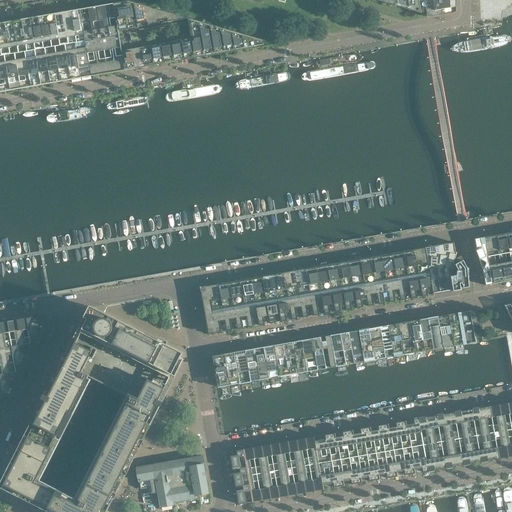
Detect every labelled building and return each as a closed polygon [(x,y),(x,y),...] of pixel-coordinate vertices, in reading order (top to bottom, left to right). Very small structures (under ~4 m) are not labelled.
[(410,10),(407,0),(397,0),(399,7),(400,7),(409,10),(410,10)] [(407,0),(410,10),(411,10),(418,12),(417,10),(420,10),(420,13),(421,13),(421,12),(419,0),(407,0)] [(434,17),(431,0),(419,0),(421,12),(421,13),(426,13),(427,17),(428,18),(434,17)] [(457,13),(456,0),(431,0),(434,17),(457,13)] [(0,92),(276,44),(190,19),(189,19),(129,1),(113,4),(0,23),(0,92)] [(449,49),(450,50),(454,51),(459,52),(462,52),(465,52),(467,51),(501,46),(505,45),(509,44),(511,41),(511,38),(511,37),(510,37),(507,36),(502,35),(496,34),(464,40),(456,43),(451,46),(449,49)] [(307,83),(308,83),(343,78),(373,71),(374,71),(375,71),(375,70),(376,69),(376,68),(376,67),(376,66),(376,65),(375,64),(374,64),(373,63),(372,63),(340,67),(305,74),(304,74),(304,75),(303,76),(302,76),(302,77),(302,78),(301,79),(301,80),(302,81),(303,81),(304,82),(305,82),(306,83),(307,83)] [(236,85),(235,87),(238,89),(241,90),(244,90),(287,82),(288,81),(289,80),(290,79),(290,78),(290,77),(290,76),(289,75),(289,74),(288,73),(287,73),(286,73),(285,73),(246,80),(244,80),(242,81),(240,82),(239,83),(238,83),(237,84),(236,85)] [(175,102),(176,102),(218,94),(219,94),(220,93),(221,92),(221,91),(222,91),(222,90),(222,89),(222,88),(221,87),(220,86),(219,85),(218,85),(217,85),(173,92),(172,93),(171,93),(170,94),(169,95),(168,96),(168,97),(167,98),(167,99),(167,100),(168,100),(169,101),(170,102),(171,102),(172,102),(174,102),(175,102)] [(106,109),(107,112),(121,110),(128,109),(137,107),(146,106),(150,103),(152,99),(149,97),(142,97),(113,103),(106,106),(106,109)] [(59,111),(50,115),(47,118),(49,122),(53,124),(60,123),(89,119),(94,116),(97,109),(89,107),(59,111)] [(0,123),(0,132),(31,127),(32,127),(33,127),(34,126),(35,126),(36,125),(37,124),(37,123),(37,122),(37,121),(36,121),(36,120),(35,119),(33,119),(31,119),(30,119),(28,119),(0,123)] [(458,163),(444,165),(446,174),(460,172),(458,163)] [(511,281),(511,232),(474,239),(476,248),(475,249),(480,260),(479,260),(483,272),(486,286),(511,281)] [(452,274),(453,267),(454,264),(457,252),(455,252),(454,243),(426,248),(431,280),(432,280),(432,281),(433,291),(434,291),(434,292),(434,295),(458,291),(461,290),(460,284),(462,283),(463,285),(464,288),(469,287),(469,284),(468,274),(469,274),(469,268),(467,268),(467,267),(466,266),(466,265),(461,256),(455,259),(459,266),(460,267),(460,268),(460,271),(457,270),(457,275),(452,276),(451,275),(451,274),(452,274)] [(434,292),(434,291),(433,291),(432,281),(432,280),(431,280),(426,248),(414,250),(403,251),(403,252),(393,253),(393,254),(382,255),(371,257),(360,259),(349,261),(338,263),(327,265),(316,267),(306,269),(295,270),(295,271),(284,272),(284,273),(273,274),(273,275),(262,276),(251,278),(240,280),(229,282),(219,284),(200,287),(209,334),(227,331),(238,329),(248,327),(259,325),(270,323),(270,324),(281,321),(281,322),(292,319),(292,320),(303,318),(314,316),(325,314),(335,312),(346,310),(357,308),(368,306),(379,304),(390,302),(401,300),(401,301),(412,298),(412,299),(434,295),(434,292)] [(476,342),(473,324),(470,311),(458,313),(463,345),(476,342)] [(107,511),(109,510),(104,508),(151,415),(155,417),(159,409),(155,407),(181,354),(99,313),(86,339),(75,363),(62,356),(56,368),(61,370),(14,463),(10,461),(6,469),(10,471),(3,485),(57,511),(107,511)] [(463,345),(458,313),(448,315),(454,346),(463,345)] [(29,344),(40,322),(43,316),(44,315),(25,318),(29,344)] [(454,346),(448,315),(438,317),(444,348),(454,346)] [(444,348),(438,317),(428,318),(434,350),(444,348)] [(29,344),(25,318),(15,320),(20,347),(22,346),(22,345),(29,344)] [(434,350),(428,318),(420,320),(425,351),(434,350)] [(20,347),(15,320),(6,321),(10,348),(20,347)] [(425,351),(420,320),(410,322),(415,353),(425,351)] [(14,367),(10,348),(6,321),(0,322),(0,375),(8,374),(14,373),(15,372),(14,367)] [(415,353),(410,322),(399,324),(404,355),(415,353)] [(404,355),(399,324),(389,325),(394,357),(404,355)] [(394,357),(389,325),(380,327),(386,358),(394,357)] [(386,358),(380,327),(369,329),(375,360),(386,358)] [(375,360),(369,329),(359,331),(365,362),(375,360)] [(365,362),(359,331),(349,332),(355,364),(365,362)] [(355,364),(349,332),(341,334),(346,365),(355,364)] [(346,365),(341,334),(331,336),(336,367),(346,365)] [(336,367),(331,336),(321,337),(326,369),(336,367)] [(326,369),(321,337),(312,339),(318,370),(326,369)] [(318,370),(312,339),(302,341),(308,372),(318,370)] [(307,372),(302,341),(292,342),(298,374),(307,372)] [(298,374),(292,342),(274,346),(280,377),(298,374)] [(15,372),(26,351),(29,344),(22,345),(22,346),(20,347),(10,348),(14,367),(15,372)] [(280,377),(274,346),(264,347),(269,379),(280,377)] [(269,379),(264,347),(254,349),(259,381),(269,379)] [(259,381),(254,349),(246,351),(251,382),(259,381)] [(251,382),(246,351),(234,352),(240,384),(251,382)] [(240,384),(234,352),(224,354),(230,386),(240,384)] [(230,386),(224,354),(213,356),(218,388),(230,386)] [(0,395),(3,394),(11,379),(14,373),(8,374),(0,375),(0,395)] [(511,429),(507,403),(498,405),(503,431),(511,429)] [(503,431),(498,405),(489,406),(494,433),(503,431)] [(494,433),(489,406),(479,408),(479,407),(472,409),(476,436),(494,433)] [(476,436),(472,409),(461,411),(455,412),(454,412),(459,439),(476,436)] [(459,439),(454,412),(443,414),(437,415),(436,415),(441,442),(459,439)] [(441,442),(436,415),(426,417),(425,417),(419,418),(418,419),(423,445),(441,442)] [(423,445),(418,419),(413,419),(414,424),(407,425),(406,421),(396,423),(396,427),(389,428),(388,424),(378,426),(379,430),(371,431),(371,427),(360,429),(361,433),(353,434),(353,430),(343,432),(343,436),(336,437),(335,433),(325,435),(326,439),(315,441),(314,437),(319,463),(423,445)] [(511,456),(511,429),(503,431),(507,457),(511,456)] [(507,457),(503,431),(494,433),(498,459),(507,457)] [(498,459),(494,433),(476,436),(481,462),(482,462),(488,461),(498,459)] [(481,462),(476,436),(459,439),(463,465),(464,465),(464,466),(470,464),(481,462)] [(319,463),(314,437),(305,438),(310,465),(319,463)] [(310,465),(305,438),(296,440),(301,466),(310,465)] [(463,465),(459,439),(441,442),(445,468),(446,468),(446,469),(453,468),(453,467),(463,465)] [(301,466),(296,440),(287,441),(292,468),(301,466)] [(292,468),(287,441),(279,443),(283,469),(292,468)] [(445,468),(441,442),(423,445),(428,471),(429,471),(429,472),(435,471),(435,470),(445,468)] [(283,469),(279,443),(270,445),(274,471),(283,469)] [(274,471),(270,445),(261,446),(265,472),(274,471)] [(428,471),(423,445),(319,463),(323,489),(324,489),(323,485),(333,484),(334,488),(344,486),(344,482),(351,480),(352,484),(362,483),(361,479),(369,477),(370,481),(380,480),(379,475),(387,474),(387,478),(397,476),(397,472),(404,471),(405,475),(415,473),(414,469),(422,468),(423,472),(428,471)] [(265,472),(261,446),(252,448),(257,474),(265,472)] [(257,474),(252,448),(243,449),(246,466),(248,476),(257,474)] [(246,466),(243,449),(232,451),(233,455),(230,456),(232,469),(246,466)] [(209,493),(204,468),(202,456),(190,459),(197,495),(209,493)] [(197,498),(197,495),(190,459),(167,463),(173,502),(197,498)] [(174,504),(173,502),(167,463),(137,468),(141,489),(139,489),(140,494),(142,493),(142,494),(158,491),(161,506),(174,504)] [(323,489),(319,463),(310,465),(314,491),(323,489)] [(314,491),(310,465),(301,466),(305,493),(314,491)] [(249,484),(248,476),(246,466),(232,469),(232,470),(235,469),(236,473),(233,473),(235,487),(249,484)] [(305,493),(301,466),(292,468),(297,494),(305,493)] [(297,494),(292,468),(283,469),(288,496),(297,494)] [(288,496),(283,469),(274,471),(279,497),(288,496)] [(279,497),(274,471),(265,472),(270,499),(279,497)] [(270,499),(265,472),(257,474),(261,500),(270,499)] [(261,500),(257,474),(248,476),(249,484),(252,502),(261,500)] [(252,502),(249,484),(235,487),(238,487),(239,490),(236,490),(239,504),(252,502)] [(457,501),(457,502),(458,511),(468,511),(467,500),(466,499),(465,498),(465,497),(464,497),(464,496),(463,496),(462,496),(461,496),(460,496),(459,496),(459,497),(458,497),(457,498),(457,499),(457,500),(457,501)] [(474,504),(475,511),(485,511),(484,502),(484,501),(483,501),(483,500),(482,499),(481,498),(480,498),(479,498),(478,498),(477,499),(476,499),(476,500),(475,501),(475,502),(474,503),(474,504)] [(409,507),(410,511),(420,511),(420,504),(419,504),(418,503),(417,503),(416,503),(415,503),(414,503),(413,503),(412,504),(411,504),(411,505),(410,506),(409,507)]
